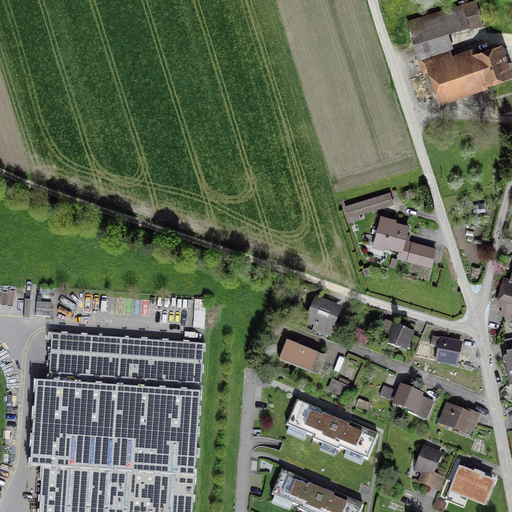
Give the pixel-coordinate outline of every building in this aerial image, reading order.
[(484,82),(475,54),(453,61),(445,36),(482,24),(475,1),(411,22),(418,45),(416,45),(433,99),(484,82)] [(475,54),(484,82),(507,75),(498,46),(475,54)] [(390,195),(345,209),(349,221),(394,208),(390,195)] [(408,227),(379,218),(370,247),(430,266),(435,252),(403,242),(408,227)] [(511,281),(509,281),(503,279),(497,304),(502,306),(500,313),(511,316),(511,281)] [(341,311),(314,300),(304,325),(316,330),(314,334),(329,340),(341,311)] [(413,333),(393,324),(385,341),(405,350),(413,333)] [(192,511),(204,343),(52,332),(48,379),(36,379),(30,463),(43,464),(39,511),(192,511)] [(461,343),(440,339),(435,362),(457,366),(461,343)] [(324,357),(287,342),(280,359),(317,375),(324,357)] [(511,354),(501,357),(508,387),(511,386),(511,354)] [(349,388),(332,381),(328,391),(344,398),(349,388)] [(422,395),(400,386),(394,402),(417,412),(416,414),(427,418),(433,402),(421,398),(422,395)] [(346,422),(297,402),(287,427),(367,459),(377,435),(346,422)] [(468,414),(447,405),(439,423),(471,435),(479,415),(469,411),(468,414)] [(441,456),(423,449),(414,470),(422,473),(418,482),(439,490),(444,478),(434,474),(441,456)] [(493,483),(460,470),(452,489),(485,502),(493,483)] [(330,491),(282,471),(272,496),(312,511),(359,511),(363,504),(330,491)] [(445,503),(439,500),(436,507),(442,510),(445,503)]
